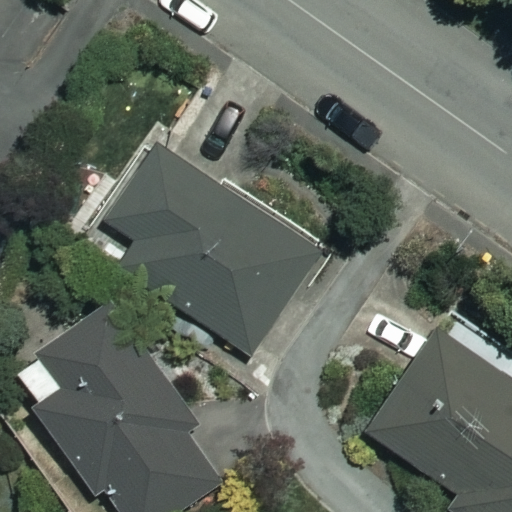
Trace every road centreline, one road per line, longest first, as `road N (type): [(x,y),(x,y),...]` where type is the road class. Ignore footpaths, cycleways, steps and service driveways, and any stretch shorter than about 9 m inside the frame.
road 1 (residential): [(377,511),(303,432),(300,369),(467,124)]
road 2 (tertiary): [(467,124),(289,0)]
